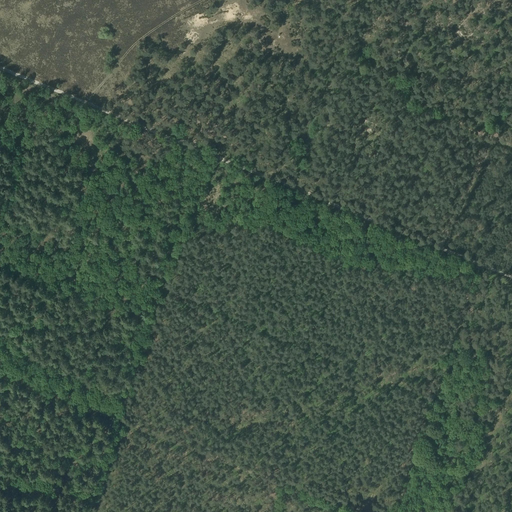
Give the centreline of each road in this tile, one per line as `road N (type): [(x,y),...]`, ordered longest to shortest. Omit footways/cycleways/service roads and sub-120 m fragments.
road 1 (track): [(444,249),(84,102)]
road 2 (track): [(276,511),(283,486),(0,372)]
road 3 (track): [(511,276),(444,249),(490,143),(511,146)]
road 4 (track): [(302,0),(380,27),(408,28),(461,21),(494,0)]
road 5 (track): [(380,27),(414,93),(492,141)]
road 6 (track): [(202,0),(137,42),(84,102)]
